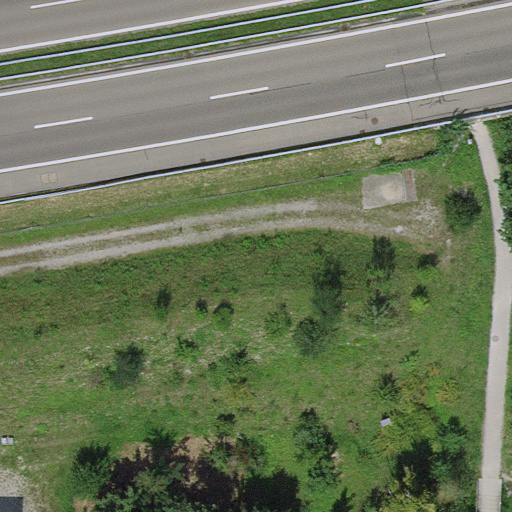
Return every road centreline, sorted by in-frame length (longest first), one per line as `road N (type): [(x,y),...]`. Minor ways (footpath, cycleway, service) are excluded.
road 1 (motorway): [(0,133),(511,43)]
road 2 (track): [(433,183),(0,262)]
